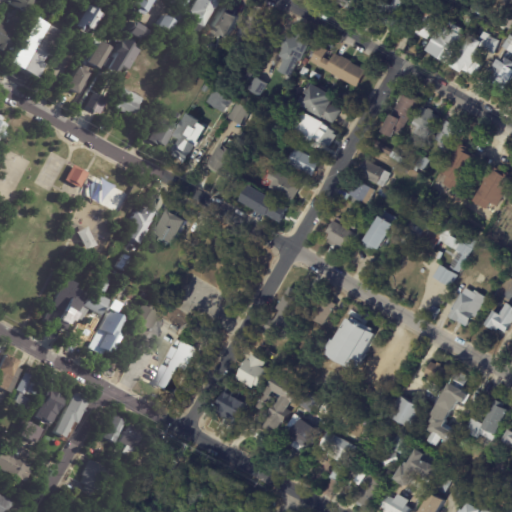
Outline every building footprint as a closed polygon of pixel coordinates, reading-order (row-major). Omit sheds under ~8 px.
[(25,21),(5,55),(1,53),(0,54),(0,18),(7,22),(16,6),(7,1),(7,0),(37,0),(29,14),(21,9),(17,16),(25,21)] [(156,0),(155,3),(151,1),(145,14),(137,9),(139,6),(133,3),(134,0),(156,0)] [(171,0),(189,0),(187,5),(190,7),(178,26),(173,23),(168,33),(157,26),(164,14),(173,20),(179,11),(172,7),(173,5),(170,3),(171,0)] [(218,0),(204,27),(190,19),(192,14),(190,13),(196,0),(218,0)] [(373,0),(372,3),(367,0),(361,0),(356,8),(344,1),(344,0),(373,0)] [(390,27),(381,21),(384,17),(374,11),(381,0),(390,6),(394,0),(414,0),(396,30),(390,27)] [(432,33),(419,24),(413,33),(404,26),(420,0),(449,0),(451,1),(432,33)] [(486,13),(471,4),(473,0),(487,0),(492,3),(486,13)] [(91,27),(88,25),(88,26),(84,24),(81,28),(74,23),(87,2),(100,10),(97,14),(99,15),(92,28),(91,27)] [(236,11),(243,15),(229,38),(223,34),(220,36),(216,34),(209,30),(225,4),(236,11)] [(511,28),(503,24),(510,11),(511,12),(511,28)] [(35,75),(9,59),(18,46),(21,47),(25,40),(22,38),(36,14),(62,31),(48,53),(46,51),(41,60),(44,61),(35,75)] [(122,32),(137,41),(145,29),(130,19),(122,32)] [(254,20),(271,30),(255,59),(245,53),(241,60),(232,54),(238,42),(233,39),(239,29),(245,32),(253,19),(254,20)] [(451,64),(427,50),(434,38),(435,38),(439,31),(441,32),(445,24),(449,26),(451,21),(465,29),(462,34),(465,36),(457,51),(458,52),(451,64)] [(483,54),(478,61),(484,64),(478,73),(475,76),(473,76),(467,72),(466,73),(455,66),(475,34),(478,37),(483,30),(492,36),(491,38),(500,42),(495,55),(486,50),(483,54)] [(281,73),(278,72),(283,61),(281,60),(283,58),(280,56),(284,49),(281,48),(283,44),(282,43),(286,33),(297,38),(299,33),(301,34),(303,31),(313,36),(300,63),(298,62),(290,77),(281,73)] [(117,67),(124,70),(136,48),(118,39),(101,71),(112,77),(117,67)] [(98,69),(92,65),(87,73),(88,74),(76,94),(65,87),(77,67),(81,69),(85,62),(86,63),(99,41),(110,48),(98,69)] [(338,53),(343,56),(344,55),(354,61),(353,62),(368,71),(358,87),(313,61),(322,45),(330,49),(326,56),(333,60),(337,53),(338,53)] [(511,57),(511,86),(511,88),(509,87),(506,92),(494,85),(496,81),(490,77),(499,63),(500,63),(504,57),(508,60),(510,56),(511,57)] [(304,66),(309,69),(306,75),(301,72),(304,66)] [(314,71),(323,75),(320,80),(311,76),(314,71)] [(246,72),(251,74),(247,81),(242,78),(246,72)] [(256,78),(266,84),(259,96),(247,89),(255,77),(256,78)] [(341,113),(335,123),(322,115),(323,114),(302,102),(307,94),(312,97),(314,94),(309,91),(315,81),(336,94),(333,99),(335,101),(333,104),(343,110),(341,113)] [(100,108),(98,111),(82,101),(94,82),(110,92),(100,108)] [(199,89),(202,84),(207,87),(204,92),(199,89)] [(136,111),(134,114),(129,111),(127,115),(114,109),(116,105),(114,104),(122,88),(142,98),(136,111)] [(205,102),(213,89),(230,100),(222,113),(205,102)] [(419,96),(423,98),(402,133),(400,132),(397,136),(392,133),(391,135),(388,135),(385,133),(385,130),(387,131),(397,112),(396,112),(406,93),(410,96),(412,92),(419,96)] [(242,104),(252,110),(242,126),(228,118),(238,102),(242,104)] [(430,108),(430,109),(431,107),(436,110),(435,112),(442,116),(429,138),(418,131),(421,126),(416,122),(426,106),(430,108)] [(175,111),(182,115),(179,119),(173,115),(175,111)] [(278,124),(270,121),(274,114),(281,117),(278,124)] [(0,115),(4,117),(2,121),(8,124),(5,130),(6,131),(2,137),(1,137),(0,139),(0,115)] [(336,140),(330,148),(312,136),(306,132),(309,127),(306,125),(312,115),(326,124),(326,125),(336,131),(335,134),(338,136),(336,140)] [(176,125),(163,146),(157,142),(155,144),(148,139),(161,117),(169,123),(170,121),(176,125)] [(450,121),(464,129),(453,148),(437,139),(448,120),(450,121)] [(198,140),(193,149),(192,148),(190,151),(177,143),(190,122),(204,131),(202,134),(204,135),(202,138),(201,137),(198,140)] [(222,174),(209,166),(222,142),(225,144),(229,137),(235,140),(232,146),(234,147),(240,136),(248,140),(242,152),(245,154),(231,179),(222,174)] [(395,150),(391,155),(384,151),(382,153),(376,149),(380,141),(395,150)] [(478,162),(459,195),(457,194),(455,197),(436,185),(459,145),(469,151),(468,153),(472,155),(470,158),(478,162)] [(316,157),(321,160),(314,175),(290,163),(297,148),(316,157)] [(394,151),(405,158),(401,163),(391,156),(394,151)] [(423,155),(431,160),(422,177),(420,176),(417,182),(395,169),(398,164),(409,170),(410,168),(414,170),(423,155)] [(392,175),(385,187),(360,173),(368,159),(393,173),(392,175)] [(85,172),(77,188),(62,180),(70,164),(85,172)] [(506,173),(511,176),(511,186),(500,207),(493,203),(489,210),(475,202),(494,170),(495,170),(497,168),(503,171),(502,173),(505,175),(506,173)] [(306,182),(295,200),(280,190),(277,196),(272,194),(276,188),(273,186),(277,180),(272,178),(277,169),(293,179),(296,175),(306,181),(306,182)] [(119,212),(127,192),(91,178),(83,198),(119,212)] [(351,195),(359,181),(377,191),(369,205),(351,195)] [(389,193),(387,197),(379,194),(382,188),(390,192),(389,193)] [(287,216),(284,222),(261,208),(269,195),(290,208),(287,214),(288,215),(287,216)] [(409,201),(412,196),(417,199),(414,204),(409,201)] [(149,204),(157,208),(150,219),(151,219),(138,243),(136,242),(133,243),(127,240),(127,237),(122,234),(135,211),(140,213),(146,202),(149,204)] [(419,215),(424,206),(434,211),(428,221),(419,215)] [(177,211),(182,214),(180,217),(187,221),(174,244),(155,234),(168,211),(172,213),(174,210),(177,211)] [(399,219),(403,221),(384,252),(380,249),(377,254),(365,247),(368,242),(365,240),(384,210),(399,219)] [(341,250),(329,243),(333,236),(329,234),(339,216),(363,230),(354,245),(350,243),(348,248),(347,247),(344,251),(341,250)] [(445,233),(434,257),(404,243),(416,216),(423,220),(425,224),(445,233)] [(455,231),(447,226),(450,220),(458,224),(455,231)] [(464,236),(457,232),(460,227),(468,232),(465,237),(464,236)] [(480,242),(462,272),(453,267),(461,253),(458,251),(463,242),(466,243),(470,236),(480,242)] [(488,249),(481,245),(484,239),(491,244),(488,249)] [(80,268),(82,263),(89,267),(87,271),(80,268)] [(453,287),(435,277),(442,265),(460,275),(453,287)] [(109,299),(101,315),(89,309),(83,321),(77,318),(97,278),(100,280),(101,276),(109,280),(107,283),(108,284),(102,296),(109,299)] [(297,291),(305,297),(293,317),(297,319),(284,340),(266,329),(272,318),(275,320),(281,310),(278,308),(290,287),(297,291)] [(75,294),(64,314),(60,312),(58,315),(53,312),(54,309),(49,306),(58,288),(62,291),(64,288),(75,294)] [(491,298),(475,324),(473,322),(470,326),(452,316),(456,310),(454,309),(464,293),(465,293),(469,288),(476,292),(477,290),(491,298)] [(324,298),(337,306),(325,326),(311,317),(323,298),(324,298)] [(108,308),(113,299),(121,304),(116,313),(108,308)] [(511,324),(509,330),(508,332),(499,327),(497,331),(486,324),(500,301),(504,303),(501,308),(505,311),(506,310),(510,312),(509,314),(511,315),(511,324)] [(156,312),(157,313),(144,339),(127,330),(141,304),(156,312)] [(429,315),(435,305),(443,310),(437,320),(429,315)] [(86,348),(105,312),(108,313),(109,312),(124,320),(106,354),(101,351),(99,355),(86,348)] [(359,321),(373,329),(371,332),(375,335),(361,358),(363,360),(357,371),(327,353),(328,350),(326,349),(331,340),(334,341),(347,318),(351,321),(353,317),(359,321)] [(180,340),(196,349),(184,370),(177,366),(164,390),(153,383),(177,339),(180,340)] [(12,358),(16,361),(13,367),(19,370),(6,393),(0,389),(0,356),(2,353),(12,358)] [(242,368),(247,358),(248,359),(251,354),(265,362),(262,367),(266,370),(257,386),(254,384),(252,387),(236,378),(242,368)] [(439,363),(441,364),(440,366),(445,369),(437,385),(428,380),(429,378),(424,375),(431,362),(436,365),(437,362),(439,363)] [(26,375),(40,384),(25,411),(9,401),(14,392),(11,390),(21,373),(26,375)] [(287,406),(285,409),(289,412),(277,431),(270,427),(267,430),(262,427),(270,415),(267,414),(274,404),(275,404),(276,403),(275,402),(279,397),(280,398),(281,396),(272,391),(260,409),(256,406),(276,374),(280,377),(281,375),(287,378),(285,380),(303,391),(294,404),(290,402),(287,406)] [(454,406),(451,411),(450,410),(444,420),(445,421),(442,427),(453,433),(447,442),(440,438),(438,440),(430,435),(431,433),(426,430),(429,425),(430,426),(432,423),(429,421),(432,417),(430,415),(438,402),(439,402),(450,383),(456,374),(467,380),(462,389),(463,390),(462,391),(468,394),(463,402),(459,400),(455,405),(454,405),(454,406)] [(435,396),(427,392),(432,383),(440,388),(436,396),(435,396)] [(239,411),(235,417),(228,414),(227,416),(217,410),(218,409),(215,407),(227,386),(241,394),(238,399),(244,402),(239,411)] [(79,395),(85,398),(84,401),(85,402),(74,423),(70,421),(60,438),(50,433),(71,395),(73,395),(74,392),(79,395)] [(53,397),(54,397),(53,399),(58,401),(43,426),(28,418),(44,394),(46,395),(46,393),(53,397)] [(399,395),(421,408),(409,429),(393,420),(392,422),(386,419),(399,395)] [(504,403),(506,404),(505,408),(510,410),(497,435),(483,427),(498,399),(504,403)] [(315,432),(301,452),(291,446),(293,442),(287,438),(290,434),(284,430),(295,415),(316,430),(315,432)] [(110,444),(99,438),(110,417),(121,422),(110,444)] [(511,449),(508,447),(509,445),(501,440),(511,421),(511,449)] [(132,427),(139,431),(129,449),(116,442),(126,424),(132,427)] [(399,454),(388,447),(399,430),(410,437),(399,454)] [(340,471),(333,467),(336,461),(326,455),(327,454),(324,453),(325,452),(318,447),(327,432),(354,447),(340,471)] [(475,439),(467,453),(457,447),(465,434),(475,439)] [(171,447),(175,449),(174,452),(176,454),(166,471),(155,464),(167,444),(171,447)] [(405,486),(398,482),(398,481),(393,479),(400,466),(401,466),(404,462),(406,463),(414,449),(432,460),(429,464),(436,468),(427,482),(419,478),(421,474),(416,471),(412,479),(409,478),(405,486)] [(17,461),(27,466),(25,469),(27,470),(25,474),(24,474),(20,482),(0,471),(0,451),(9,456),(9,455),(13,457),(12,458),(17,461)] [(382,468),(379,457),(394,452),(397,463),(382,468)] [(105,475),(98,487),(94,485),(90,492),(88,491),(86,494),(77,489),(80,482),(77,480),(88,460),(107,470),(105,475)] [(360,469),(354,478),(346,473),(352,464),(360,469)] [(108,468),(118,472),(115,479),(105,474),(108,468)] [(385,485),(376,501),(355,490),(357,487),(354,485),(362,472),(385,485)] [(452,481),(445,494),(435,489),(442,476),(452,481)] [(461,503),(451,498),(459,484),(469,490),(461,503)] [(438,511),(420,511),(431,493),(444,501),(438,511)] [(408,511),(382,511),(383,509),(379,507),(385,495),(393,500),(396,494),(407,501),(405,506),(408,508),(409,505),(412,507),(408,511)] [(12,502),(10,505),(8,503),(2,511),(0,511),(0,496),(7,501),(8,499),(12,502)] [(458,511),(460,509),(462,511),(467,503),(481,510),(482,508),(488,511),(489,511),(490,511),(458,511)]
